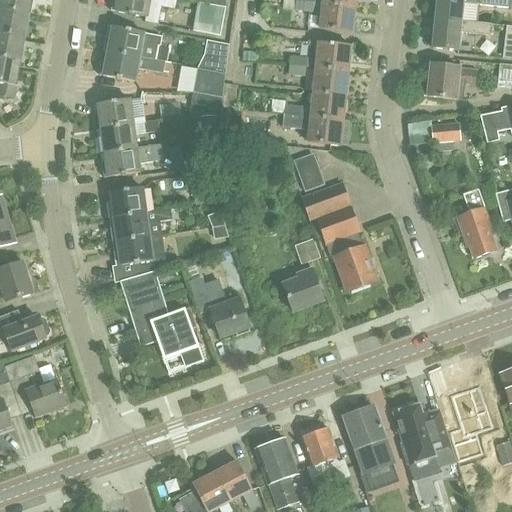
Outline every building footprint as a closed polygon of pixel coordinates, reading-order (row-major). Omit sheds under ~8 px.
[(33,0),(1,0),(0,8),(0,11),(30,17),(33,0)] [(113,0),(111,13),(148,20),(151,3),(160,6),(160,8),(175,10),(176,0),(113,0)] [(220,7),(225,8),(226,0),(209,0),(208,5),(220,7)] [(356,0),(295,0),(296,2),(356,8),(356,0)] [(507,0),(438,0),(436,19),(463,21),(464,5),(473,5),(494,7),(494,5),(507,6),(507,0)] [(356,8),(296,2),(295,10),(311,12),(311,13),(321,14),(319,30),(353,33),(356,8)] [(225,8),(220,7),(218,21),(199,18),(197,32),(221,36),(225,8)] [(0,11),(0,33),(26,39),(30,17),(0,11)] [(463,21),(436,19),(433,49),(460,51),(463,21)] [(491,36),(492,25),(471,22),(470,34),(480,35),(491,36)] [(140,58),(155,61),(158,47),(153,46),(155,39),(108,30),(103,54),(140,61),(140,58)] [(0,33),(0,58),(22,62),(26,39),(0,33)] [(207,42),(205,56),(198,70),(211,72),(225,75),(229,46),(207,42)] [(316,69),(350,73),(353,49),(319,45),(317,60),(307,59),(290,57),(290,67),(306,69),(316,69)] [(140,61),(103,54),(99,78),(135,85),(138,69),(163,74),(165,62),(155,61),(140,58),(140,61)] [(0,95),(15,98),(17,86),(18,87),(22,62),(0,58),(0,95)] [(475,86),(477,72),(460,70),(460,68),(432,65),(428,98),(457,101),(459,85),(475,86)] [(511,66),(500,65),(497,89),(511,90),(511,86),(511,66)] [(306,69),(290,67),(289,75),(306,77),(306,69)] [(350,73),(316,69),(313,94),(347,98),(350,73)] [(225,75),(211,72),(198,70),(194,93),(222,98),(224,86),(225,75)] [(224,86),(222,98),(221,111),(217,140),(229,141),(232,111),(234,111),(237,87),(224,86)] [(222,98),(194,93),(191,105),(221,111),(222,98)] [(344,123),(347,98),(313,94),(312,108),(302,108),(286,106),(284,116),(301,118),(311,119),(344,123)] [(101,132),(134,127),(131,101),(98,105),(101,132)] [(511,107),(501,110),(502,112),(480,117),(487,144),(499,141),(498,133),(510,130),(511,137),(511,136),(511,107)] [(343,134),(344,123),(311,119),(301,118),(284,116),(283,124),(283,128),(309,131),(308,144),(342,147),(342,146),(348,146),(349,134),(343,134)] [(158,122),(143,124),(145,134),(146,134),(160,132),(158,122)] [(459,142),(458,126),(432,128),(433,144),(459,142)] [(137,149),(135,133),(134,127),(101,132),(104,154),(137,149)] [(195,166),(188,143),(167,150),(174,173),(195,166)] [(162,145),(137,149),(104,154),(108,178),(140,174),(139,165),(164,161),(162,145)] [(316,237),(323,235),(324,237),(332,260),(334,259),(347,294),(378,283),(365,248),(363,248),(358,235),(361,234),(357,225),(351,208),(343,183),(302,198),(316,237)] [(213,189),(194,192),(197,207),(215,204),(213,189)] [(112,220),(148,215),(144,190),(108,195),(112,220)] [(511,190),(495,195),(503,223),(511,220),(511,190)] [(468,208),(470,214),(458,218),(462,230),(468,248),(470,247),(475,260),(497,252),(492,237),(494,236),(482,203),(478,191),(464,197),(468,208)] [(0,225),(9,223),(2,198),(0,198),(0,225)] [(162,222),(173,221),(171,213),(160,215),(162,222)] [(213,229),(225,227),(220,213),(208,217),(213,229)] [(151,239),(148,215),(112,220),(115,244),(151,239)] [(9,223),(0,225),(0,249),(15,245),(9,223)] [(223,230),(212,232),(215,244),(226,241),(223,230)] [(151,239),(115,244),(118,267),(133,265),(135,279),(155,273),(166,270),(164,261),(166,261),(162,237),(151,239)] [(321,259),(313,240),(295,247),(302,266),(321,259)] [(187,278),(189,283),(197,306),(210,301),(213,310),(211,311),(221,340),(251,329),(241,300),(228,305),(219,280),(205,286),(202,278),(196,267),(193,260),(182,265),(184,271),(187,278)] [(7,303),(33,294),(23,263),(0,270),(0,294),(4,293),(7,303)] [(294,314),(323,304),(312,272),(298,277),(300,281),(284,287),(294,314)] [(155,273),(135,279),(120,284),(139,338),(155,332),(164,360),(198,348),(185,311),(170,316),(155,273)] [(12,353),(45,341),(37,319),(5,331),(1,319),(0,319),(0,344),(8,341),(12,353)] [(10,384),(20,413),(32,409),(36,420),(68,408),(58,381),(39,388),(34,375),(40,373),(34,357),(4,368),(10,384)] [(511,370),(511,371),(501,375),(511,409),(511,370)] [(20,413),(10,384),(0,387),(0,432),(14,428),(10,417),(20,413)] [(463,427),(450,431),(460,460),(483,452),(476,433),(493,427),(479,387),(452,396),(463,427)] [(428,415),(428,414),(422,415),(419,407),(395,415),(404,444),(400,446),(407,465),(410,464),(411,465),(432,458),(435,469),(456,463),(442,418),(440,412),(428,415)] [(364,470),(365,470),(368,478),(391,469),(382,445),(383,445),(381,439),(383,439),(372,409),(344,419),(355,449),(356,449),(364,470)] [(311,481),(330,475),(333,483),(350,477),(344,460),(340,462),(328,429),(319,432),(318,429),(304,434),(305,438),(301,439),(311,467),(307,469),(311,481)] [(256,451),(269,487),(278,511),(279,511),(285,509),(298,504),(290,479),(299,476),(286,440),(256,451)] [(497,480),(511,476),(508,466),(511,465),(511,448),(510,443),(497,447),(503,468),(494,471),(497,480)] [(237,462),(215,474),(230,502),(243,495),(251,509),(259,504),(259,502),(237,462)] [(230,502),(215,474),(193,486),(206,511),(204,511),(215,511),(215,510),(230,502)]
